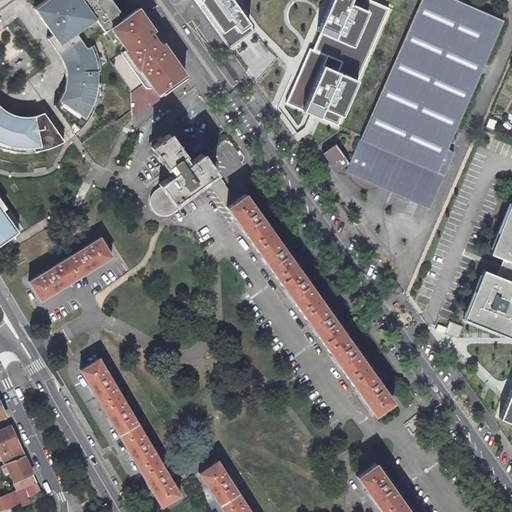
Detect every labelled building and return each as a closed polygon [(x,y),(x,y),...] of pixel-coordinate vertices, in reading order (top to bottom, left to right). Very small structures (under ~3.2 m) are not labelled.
[(43,0),(33,8),(52,34),(47,38),(58,54),(77,41),(82,47),(98,69),(99,69),(110,61),(121,53),(105,31),(124,17),(111,0),(43,0)] [(195,0),(230,48),(255,32),(231,0),(195,0)] [(330,0),(317,30),(309,48),(362,70),(389,8),(369,0),(330,0)] [(504,17),(465,0),(420,0),(347,169),(350,170),(351,175),(354,179),(355,181),(358,183),(362,185),(367,187),(371,187),(376,186),(380,185),(382,183),(384,182),(385,181),(386,179),(387,177),(395,181),(390,190),(429,208),(454,152),(446,149),(504,17)] [(121,53),(146,87),(152,88),(158,96),(188,74),(165,42),(161,45),(153,33),(157,31),(139,6),(124,17),(105,31),(121,53)] [(77,41),(58,54),(59,55),(62,61),(64,68),(65,75),(65,80),(65,83),(64,88),(61,95),(57,101),(54,105),(69,126),(73,123),(77,130),(82,125),(88,117),(92,111),(96,101),(98,93),(99,86),(100,81),(100,75),(99,69),(98,69),(82,47),(77,41)] [(362,70),(309,48),(286,103),(338,126),(362,70)] [(0,146),(2,147),(7,149),(16,150),(24,151),(30,151),(41,149),(51,146),(63,140),(43,112),(38,114),(34,115),(29,116),(23,116),(18,115),(12,114),(6,111),(3,108),(0,106),(0,146)] [(161,186),(172,203),(215,172),(214,172),(203,157),(201,154),(188,163),(187,164),(181,156),(183,155),(169,134),(162,139),(160,136),(156,139),(155,139),(149,143),(151,146),(150,147),(170,175),(159,184),(161,186)] [(335,144),(323,152),(337,171),(348,163),(335,144)] [(172,203),(161,186),(156,189),(152,194),(150,197),(149,201),(149,205),(151,208),(155,212),(160,214),(163,215),(168,215),(172,213),(210,186),(220,199),(226,207),(236,200),(231,193),(216,172),(172,203)] [(382,183),(380,185),(390,190),(395,181),(387,177),(386,179),(385,181),(384,182),(382,183)] [(275,236),(245,194),(236,200),(226,207),(238,223),(261,255),(283,287),(306,319),(329,350),(351,382),(374,414),(392,401),(381,385),(355,349),(335,320),(308,282),(286,252),(275,236)] [(0,244),(23,229),(0,201),(0,244)] [(511,207),(506,210),(489,253),(503,258),(496,274),(483,269),(466,312),(469,319),(511,336),(511,207)] [(112,256),(100,237),(87,244),(29,281),(40,300),(76,278),(112,256)] [(446,328),(445,332),(458,338),(463,327),(449,322),(446,328)] [(119,391),(99,358),(80,369),(100,403),(121,437),(141,471),(161,506),(176,497),(180,494),(170,478),(151,445),(132,413),(119,391)] [(511,383),(499,419),(511,423),(511,383)] [(0,465),(6,463),(24,455),(19,445),(11,425),(0,430),(0,465)] [(24,455),(6,463),(14,480),(32,473),(24,455)] [(250,511),(232,483),(217,460),(199,472),(221,506),(224,511),(250,511)] [(409,511),(390,484),(374,462),(356,475),(381,511),(382,511),(409,511)] [(32,473),(14,480),(18,490),(37,482),(32,473)] [(18,490),(0,497),(0,509),(27,499),(27,497),(41,491),(37,482),(18,490)]
